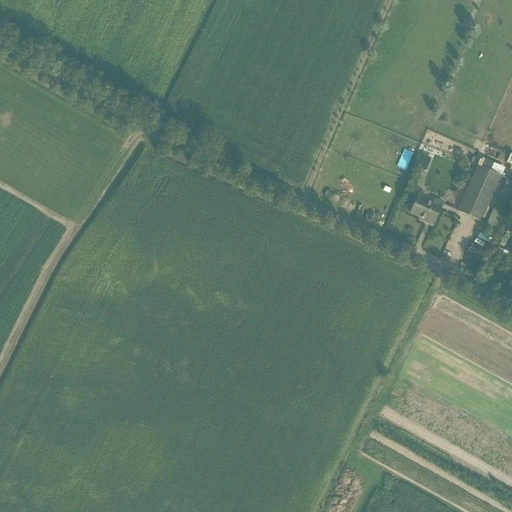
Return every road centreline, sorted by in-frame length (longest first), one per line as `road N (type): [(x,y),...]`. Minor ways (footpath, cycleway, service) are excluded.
road 1 (unclassified): [(511,309),(0,48)]
road 2 (track): [(307,205),(392,0)]
